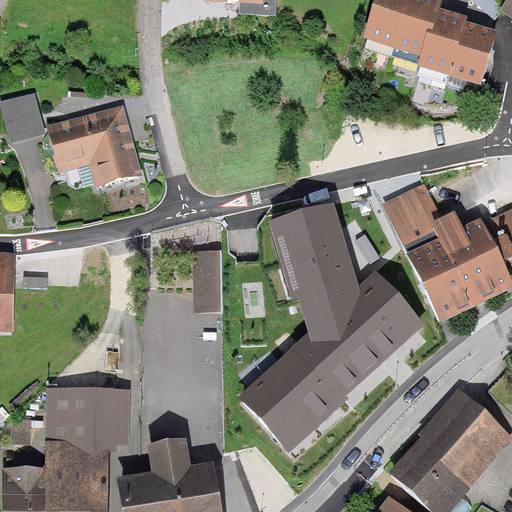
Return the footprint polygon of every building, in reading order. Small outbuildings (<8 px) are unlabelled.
[(206,0),(206,2),(240,2),(240,13),(276,13),(276,0),(206,0)] [(439,8),(441,0),(376,0),(364,38),(421,55),(428,29),(433,30),(439,8)] [(511,0),(506,0),(501,9),(511,16),(511,0)] [(480,84),(497,30),(466,21),(467,16),(439,8),(433,30),(428,29),(421,55),(418,65),(480,84)] [(36,93),(1,102),(12,140),(46,131),(36,93)] [(97,189),(143,175),(123,108),(47,131),(60,174),(90,165),(97,189)] [(383,204),(404,246),(434,231),(429,221),(439,216),(423,184),(383,204)] [(360,286),(337,203),(271,222),(294,302),(301,303),(310,334),(242,396),(290,449),(342,401),(340,398),(422,324),(375,273),(360,286)] [(409,253),(442,321),(511,286),(511,278),(506,267),(511,263),(511,209),(484,224),(482,218),(464,227),(454,208),(439,216),(429,221),(434,231),(437,238),(409,253)] [(12,251),(0,250),(0,330),(10,331),(12,251)] [(220,252),(194,252),(196,312),(222,311),(220,252)] [(45,391),(45,471),(1,471),(1,511),(106,511),(107,457),(128,457),(129,392),(45,391)] [(450,511),(511,438),(457,393),(387,477),(429,511),(450,511)] [(124,511),(223,511),(215,463),(193,467),(189,438),(146,445),(150,473),(119,478),(124,511)] [(408,511),(387,496),(374,511),(408,511)]
